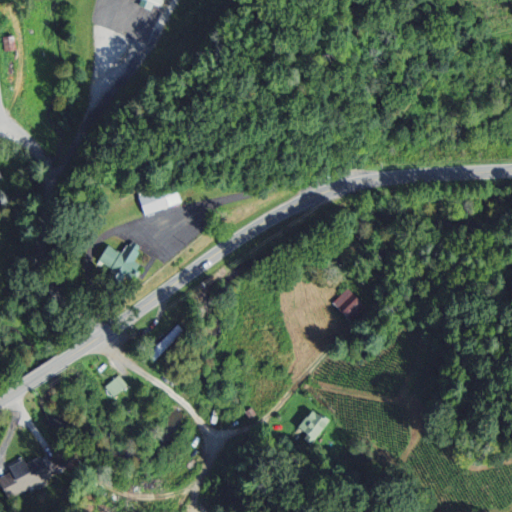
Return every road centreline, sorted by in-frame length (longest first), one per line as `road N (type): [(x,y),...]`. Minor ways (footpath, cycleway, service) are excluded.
road 1 (tertiary): [(511,171),(329,191),(257,228),(61,364)]
road 2 (residential): [(49,175),(45,281),(101,337)]
